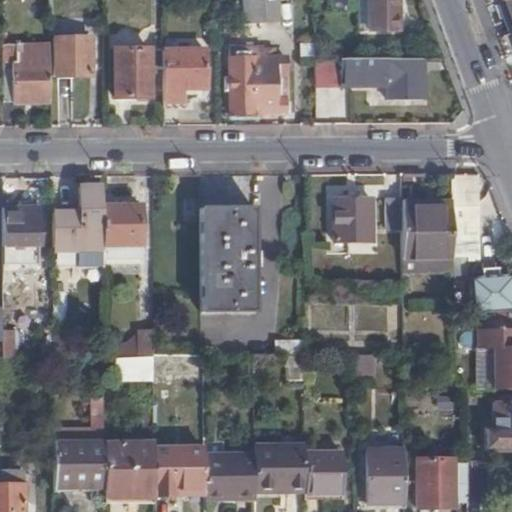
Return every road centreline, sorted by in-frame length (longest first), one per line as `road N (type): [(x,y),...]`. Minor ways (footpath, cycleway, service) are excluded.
road 1 (residential): [(0,156),(502,151)]
road 2 (unclassified): [(450,0),(502,151)]
